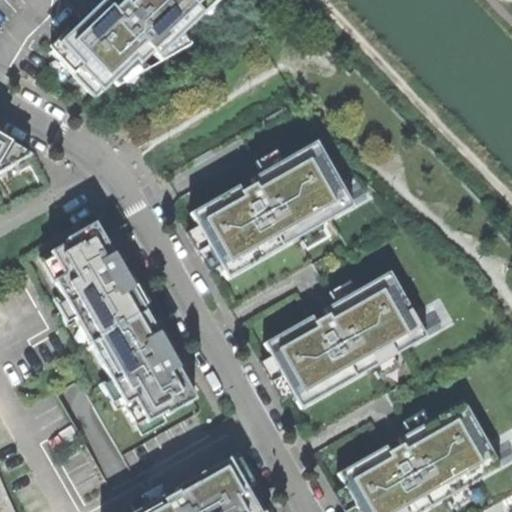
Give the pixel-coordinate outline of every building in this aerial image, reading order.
[(181,36),(220,0),(104,0),(50,53),(95,100),(112,83),(116,88),(147,70),(142,64),(152,54),(160,62),(190,46),(181,36)] [(269,125),(288,113),(286,109),(266,120),(269,125)] [(0,173),(13,166),(10,161),(18,148),(0,137),(0,173)] [(218,266),(225,279),(297,239),(317,228),(332,219),(326,209),(346,198),(315,143),(280,162),(259,174),(262,181),(252,186),(248,189),(241,193),(237,187),(189,214),(196,227),(218,266)] [(30,156),(18,148),(10,161),(13,166),(30,156)] [(207,159),(213,153),(211,151),(192,162),(194,166),(207,159)] [(253,163),(259,174),(280,162),(274,151),(253,163)] [(248,180),(252,186),(262,181),(259,174),(248,180)] [(352,208),(346,198),(326,209),(332,219),(352,208)] [(146,425),(191,399),(179,378),(158,340),(160,339),(129,285),(127,286),(112,261),(114,260),(109,251),(95,226),(48,253),(61,276),(52,281),(63,302),(73,297),(97,338),(117,374),(108,380),(123,407),(132,402),(146,425)] [(207,272),(218,266),(196,227),(185,234),(207,272)] [(323,238),(317,228),(297,239),(302,250),(323,238)] [(38,258),(52,281),(61,276),(48,253),(38,258)] [(291,396),(298,409),(370,369),(391,357),(405,349),(399,339),(419,328),(389,273),(354,292),(333,304),(336,310),(326,316),(322,318),(314,323),(310,317),(262,344),(270,357),(291,396)] [(327,293),(333,304),(354,292),(348,282),(327,293)] [(63,302),(87,344),(97,338),(73,297),(63,302)] [(322,310),(326,316),(336,310),(333,304),(322,310)] [(425,338),(419,328),(399,339),(405,349),(425,338)] [(87,344),(108,380),(117,374),(97,338),(87,344)] [(280,402),(291,396),(270,357),(259,364),(280,402)] [(398,368),(391,357),(370,369),(376,380),(398,368)] [(136,430),(146,425),(132,402),(123,407),(136,430)] [(357,511),(420,511),(444,499),(465,487),(479,479),(474,469),(494,458),(463,402),(427,422),(407,434),(410,440),(400,446),(394,449),(387,452),(384,446),(336,474),(343,487),(357,511)] [(401,423),(407,434),(427,422),(421,411),(401,423)] [(396,440),(400,446),(410,440),(407,434),(396,440)] [(257,511),(228,458),(173,489),(175,493),(170,496),(163,500),(141,511),(257,511)] [(499,468),(494,458),(474,469),(479,479),(499,468)] [(342,511),(357,511),(343,487),(332,493),(342,511)] [(471,498),(465,487),(444,499),(451,510),(471,498)] [(161,496),(133,511),(141,511),(163,500),(161,496)]
